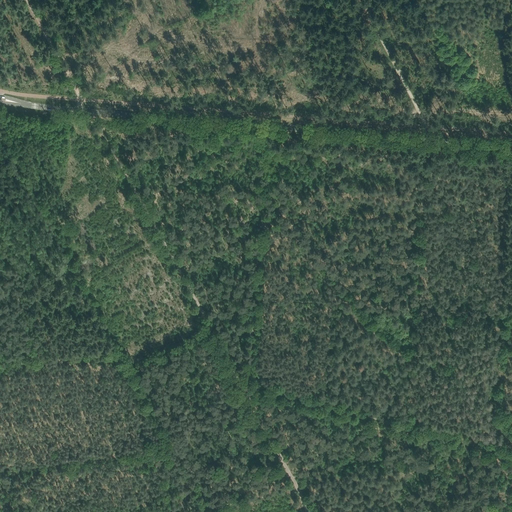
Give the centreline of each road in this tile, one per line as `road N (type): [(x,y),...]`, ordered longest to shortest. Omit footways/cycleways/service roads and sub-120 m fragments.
road 1 (secondary): [(511,145),(13,102)]
road 2 (unknown): [(214,325),(267,303),(418,307)]
road 3 (track): [(363,0),(421,112),(425,138)]
